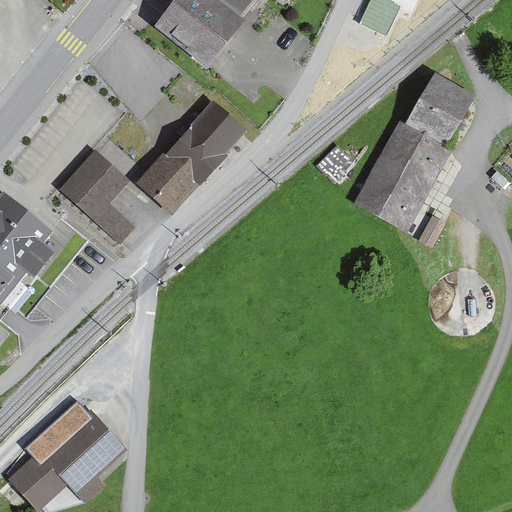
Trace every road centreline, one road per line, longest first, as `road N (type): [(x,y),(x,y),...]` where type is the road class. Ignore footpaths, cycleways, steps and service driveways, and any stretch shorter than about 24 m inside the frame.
road 1 (unclassified): [(433,511),(506,336),(511,272),(489,217),(456,195),(492,118),(464,43)]
road 2 (residential): [(346,0),(268,146),(156,245)]
road 3 (unclassified): [(156,245),(133,511)]
road 4 (residential): [(156,245),(0,387)]
road 5 (secondary): [(0,132),(107,0)]
